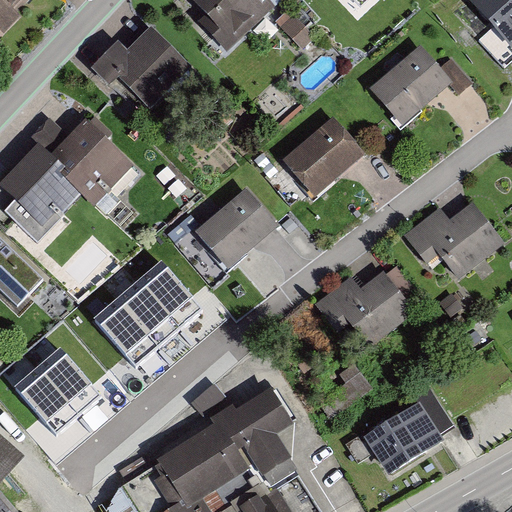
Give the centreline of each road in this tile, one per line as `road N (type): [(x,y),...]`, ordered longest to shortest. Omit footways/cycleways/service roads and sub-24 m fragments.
road 1 (residential): [(511,126),(219,345),(76,470)]
road 2 (tertiary): [(0,111),(106,0)]
